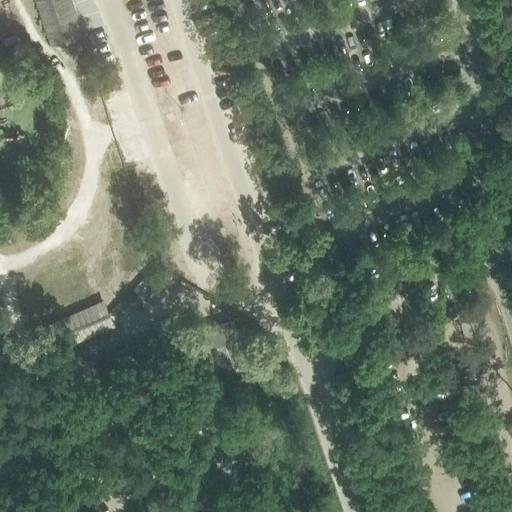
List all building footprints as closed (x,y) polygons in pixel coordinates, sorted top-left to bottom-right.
[(74,0),(35,0),(49,43),(68,37),(85,32),(74,0)] [(84,104),(94,98),(82,77),(72,83),(84,104)] [(129,245),(95,277),(121,303),(154,271),(129,245)] [(93,297),(79,263),(20,287),(34,321),(93,297)] [(193,329),(199,349),(199,351),(188,354),(193,371),(231,360),(244,356),(233,318),(193,329)] [(113,351),(120,373),(158,361),(157,357),(168,353),(163,338),(152,341),(151,339),(113,351)]
